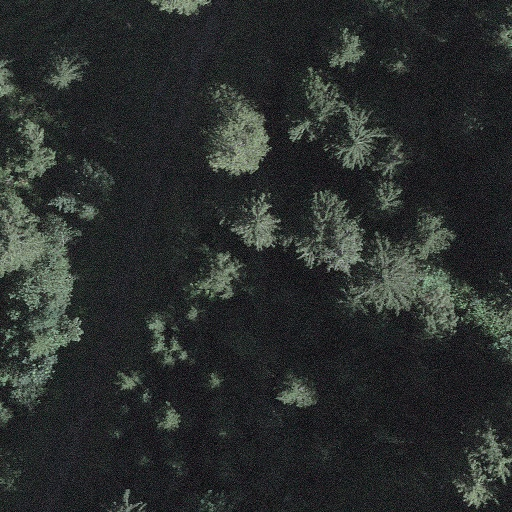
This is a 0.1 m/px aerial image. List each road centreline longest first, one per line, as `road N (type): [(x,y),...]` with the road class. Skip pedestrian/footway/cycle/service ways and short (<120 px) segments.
road 1 (track): [(36,511),(57,475),(213,0)]
road 2 (track): [(356,511),(511,468)]
